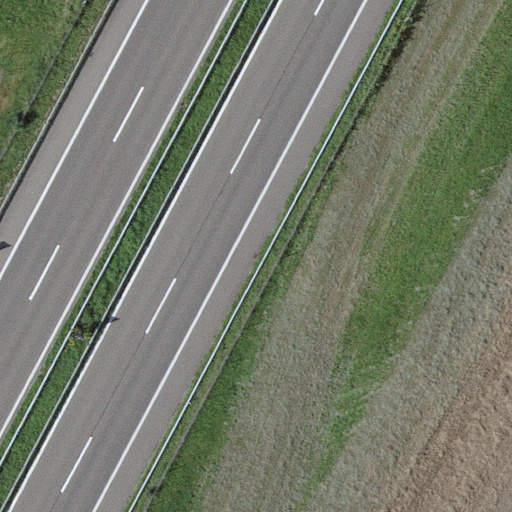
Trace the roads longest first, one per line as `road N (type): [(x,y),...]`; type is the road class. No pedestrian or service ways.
road 1 (motorway): [(53,511),(325,0)]
road 2 (motorway): [(188,0),(0,355)]
